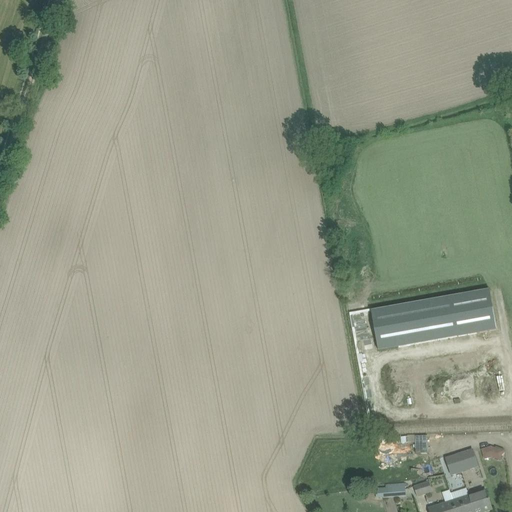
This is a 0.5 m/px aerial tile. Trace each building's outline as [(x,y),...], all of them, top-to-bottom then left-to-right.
[(490,290),(372,311),(379,351),(497,330),(490,290)] [(447,419),(458,419),(458,410),(446,410),(447,419)] [(414,452),(427,452),(426,435),(400,436),(401,442),(414,442),(414,452)] [(501,460),(504,451),(496,448),(492,457),(501,460)] [(473,450),(446,458),(452,476),(478,467),(473,450)] [(413,482),(414,487),(417,497),(433,492),(431,485),(435,483),(434,481),(426,483),(425,478),(413,482)] [(383,497),(406,495),(405,483),(387,484),(387,488),(378,488),(378,498),(383,497)] [(472,494),(457,499),(461,511),(486,511),(492,510),(485,488),(471,493),(472,494)] [(461,511),(457,499),(429,508),(430,511),(461,511)]
